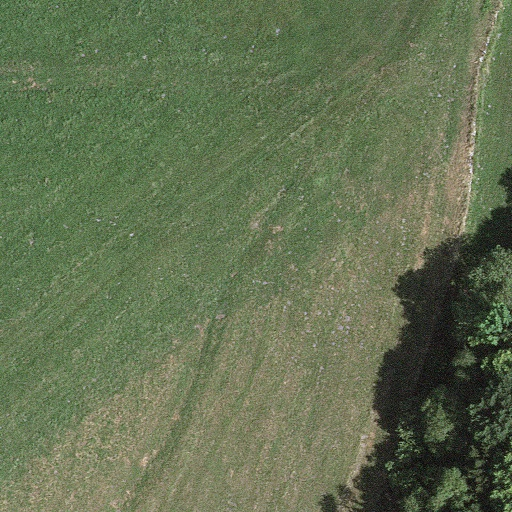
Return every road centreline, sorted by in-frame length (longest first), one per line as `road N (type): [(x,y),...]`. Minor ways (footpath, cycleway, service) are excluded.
road 1 (track): [(371,75),(274,206),(146,474),(118,511)]
road 2 (track): [(0,83),(68,74),(254,86),(371,75),(406,32),(416,0)]
